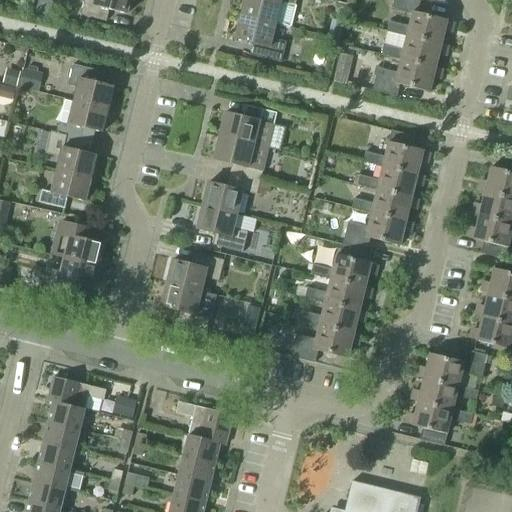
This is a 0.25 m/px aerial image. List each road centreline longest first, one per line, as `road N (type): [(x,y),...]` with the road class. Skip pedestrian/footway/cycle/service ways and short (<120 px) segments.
road 1 (residential): [(290,399),(368,409),(397,339),(416,328),(479,32),(466,0)]
road 2 (residential): [(107,353),(137,232),(119,192),(165,0)]
road 3 (residential): [(290,399),(107,353)]
road 4 (residential): [(0,452),(32,331)]
